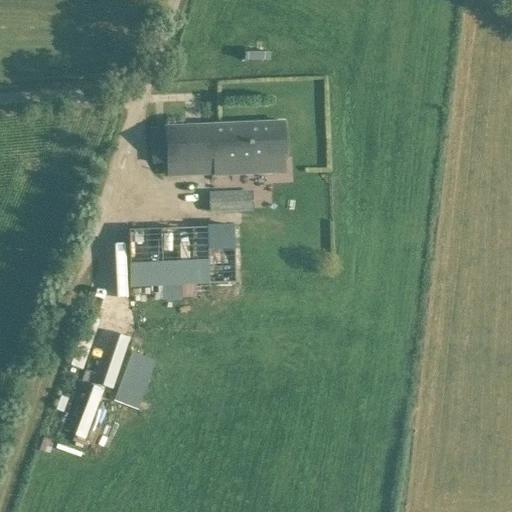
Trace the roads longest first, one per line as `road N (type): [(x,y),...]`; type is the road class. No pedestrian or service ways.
road 1 (track): [(105,217),(0,499)]
road 2 (unclassified): [(141,106),(91,97),(0,106)]
